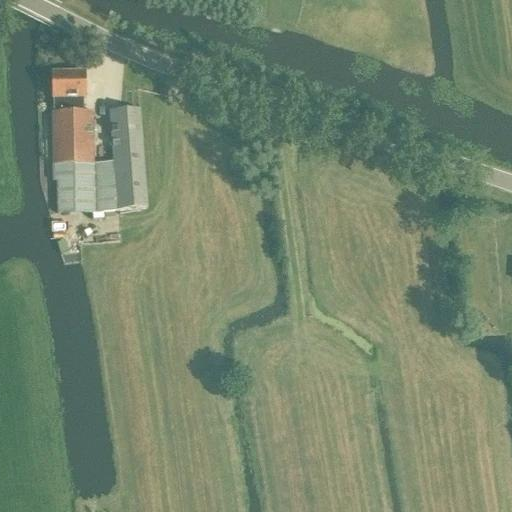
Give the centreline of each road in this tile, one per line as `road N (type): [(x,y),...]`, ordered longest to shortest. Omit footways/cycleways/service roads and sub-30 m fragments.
road 1 (unclassified): [(511,185),(182,73),(22,0)]
road 2 (track): [(273,105),(304,339)]
